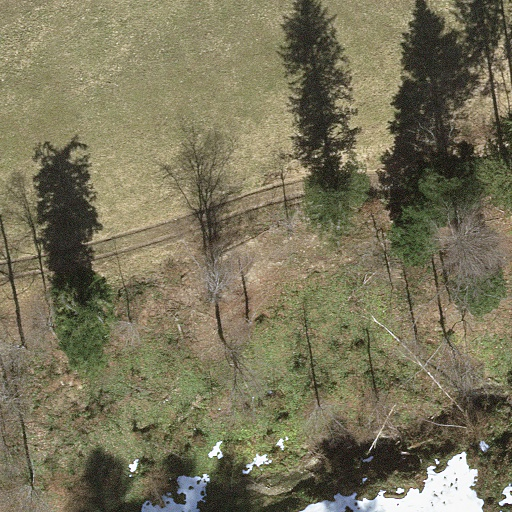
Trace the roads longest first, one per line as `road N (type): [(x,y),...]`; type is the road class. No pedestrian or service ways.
road 1 (track): [(0,278),(303,188)]
road 2 (track): [(303,188),(511,98)]
road 3 (track): [(303,188),(421,184),(511,163)]
